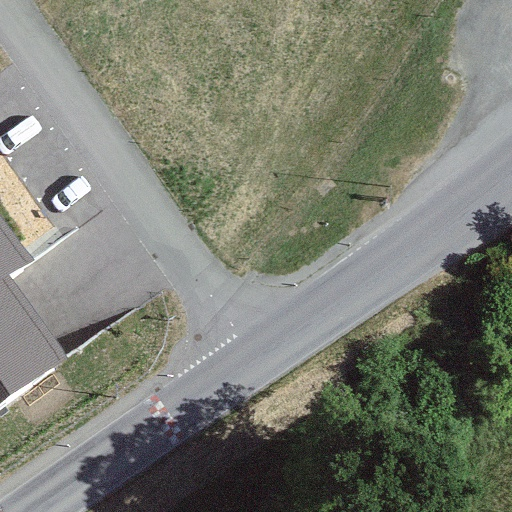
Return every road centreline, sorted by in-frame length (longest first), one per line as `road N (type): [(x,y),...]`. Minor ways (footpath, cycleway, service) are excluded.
road 1 (residential): [(255,359),(1,0)]
road 2 (secondary): [(511,176),(255,359)]
road 3 (secondary): [(255,359),(33,511)]
